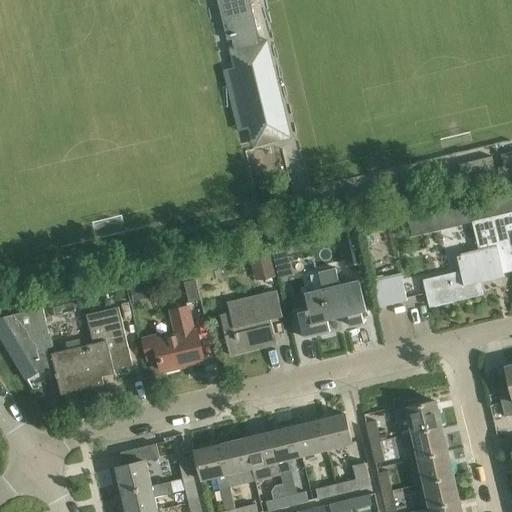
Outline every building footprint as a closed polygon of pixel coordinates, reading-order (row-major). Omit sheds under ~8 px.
[(249,0),(217,0),(227,41),(232,40),(236,53),(256,135),(260,134),(261,142),(279,138),(276,125),(280,124),(264,60),(249,0)] [(511,152),(501,155),(504,166),(498,168),(501,180),(511,177),(511,152)] [(492,157),(459,165),(465,190),(498,182),(492,157)] [(511,212),(498,216),(472,222),(480,254),(462,258),(462,256),(457,257),(461,272),(423,281),(430,308),(483,296),(480,283),(504,277),(503,274),(511,271),(511,251),(507,232),(511,231),(511,212)] [(426,219),(409,223),(413,239),(430,235),(426,219)] [(360,232),(340,236),(348,270),(367,265),(360,232)] [(260,270),(284,260),(274,237),(250,246),(260,270)] [(367,312),(364,300),(360,281),(340,286),(336,269),(318,273),(323,290),(305,294),(309,311),(298,313),(304,339),(330,332),(327,321),(349,316),(351,327),(364,324),(361,313),(367,312)] [(372,282),(378,309),(406,303),(399,275),(372,282)] [(201,301),(196,280),(184,283),(189,304),(201,301)] [(230,356),(277,345),(271,320),(283,317),(277,292),(228,304),(230,314),(220,316),(230,356)] [(9,316),(0,318),(0,336),(26,378),(29,376),(29,373),(51,367),(47,348),(52,347),(43,308),(14,315),(9,316)] [(93,344),(52,354),(62,395),(104,385),(102,376),(115,373),(114,370),(133,366),(119,308),(87,315),(93,344)] [(176,336),(156,341),(156,337),(143,340),(148,361),(160,358),(163,372),(203,363),(196,332),(195,332),(189,308),(170,312),(176,336)] [(511,366),(506,368),(509,381),(496,384),(504,418),(511,416),(511,366)] [(407,409),(413,434),(442,428),(436,402),(407,409)] [(320,421),(327,450),(352,444),(345,415),(320,421)] [(320,421),(295,427),(302,456),(327,450),(320,421)] [(371,444),(381,442),(376,422),(366,424),(371,444)] [(295,427),(270,433),(277,462),(302,456),(295,427)] [(442,428),(413,434),(419,459),(448,453),(442,428)] [(277,462),(270,433),(245,439),(252,468),(256,483),(281,477),(277,462)] [(245,439),(220,445),(227,474),(252,468),(245,439)] [(371,444),(376,464),(385,462),(381,442),(371,444)] [(117,468),(123,494),(152,487),(146,462),(160,459),(156,445),(127,452),(130,465),(117,468)] [(220,445),(195,452),(202,481),(216,477),(219,492),(231,489),(227,474),(220,445)] [(419,459),(424,484),(453,477),(448,453),(419,459)] [(179,460),(183,480),(193,478),(188,458),(179,460)] [(338,495),(371,487),(364,462),(352,465),(356,480),(336,485),(338,495)] [(388,472),(378,474),(383,494),(392,492),(388,472)] [(453,477),(424,484),(430,509),(459,502),(453,477)] [(199,502),(193,478),(183,480),(189,504),(199,502)] [(152,487),(123,494),(127,511),(156,511),(158,511),(154,498),(174,494),(171,482),(152,487)] [(294,484),(283,487),(286,497),(297,495),(294,484)] [(318,500),(338,495),(336,485),(316,490),(318,500)] [(297,495),(286,497),(288,507),(308,502),(306,492),(297,495)] [(395,511),(397,511),(392,492),(383,494),(386,511),(395,511)] [(372,505),(369,496),(349,500),(352,510),(372,505)] [(268,511),(288,507),(286,497),(266,502),(268,511)] [(344,511),(352,510),(349,500),(329,505),(330,511),(344,511)] [(189,504),(191,511),(201,511),(199,502),(189,504)] [(461,511),(459,502),(430,509),(430,511),(461,511)]
